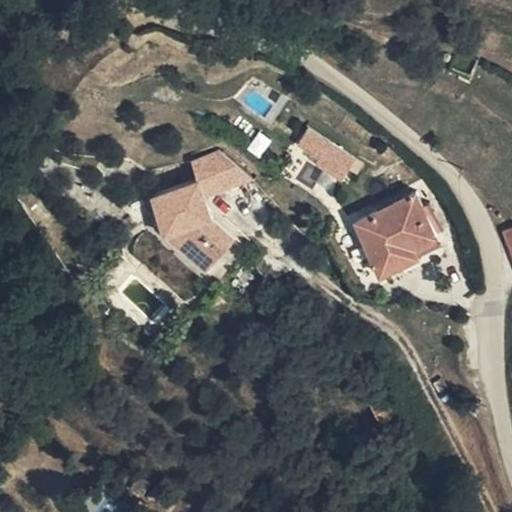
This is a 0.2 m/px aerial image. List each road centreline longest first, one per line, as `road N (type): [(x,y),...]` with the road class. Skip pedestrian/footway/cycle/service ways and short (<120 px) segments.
road 1 (residential): [(121,0),(292,61),(406,137),(485,227),(496,376),(511,431)]
road 2 (unknown): [(489,511),(450,424),(395,336),(247,228)]
